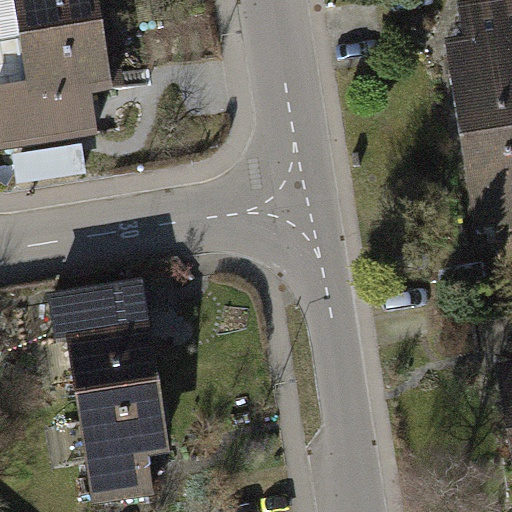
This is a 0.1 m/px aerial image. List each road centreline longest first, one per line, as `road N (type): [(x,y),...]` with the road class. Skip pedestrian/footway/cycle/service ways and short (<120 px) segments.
road 1 (residential): [(306,204),(354,511)]
road 2 (residential): [(0,251),(306,204)]
road 3 (residential): [(274,0),(306,204)]
